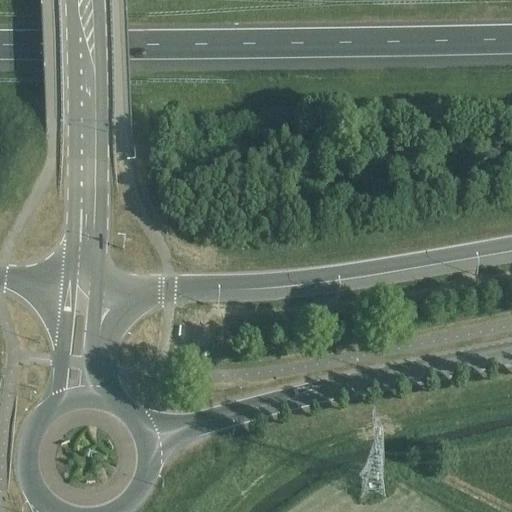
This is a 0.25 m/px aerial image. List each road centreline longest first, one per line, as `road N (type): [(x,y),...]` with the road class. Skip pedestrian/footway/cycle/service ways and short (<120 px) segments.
road 1 (motorway): [(0,50),(511,44)]
road 2 (motorway): [(84,286),(314,278),(511,245)]
road 3 (tertiary): [(152,442),(231,416),(511,356)]
road 4 (primary): [(84,286),(83,0)]
road 5 (tertiary): [(75,396),(46,413),(28,451),(29,472),(48,504)]
